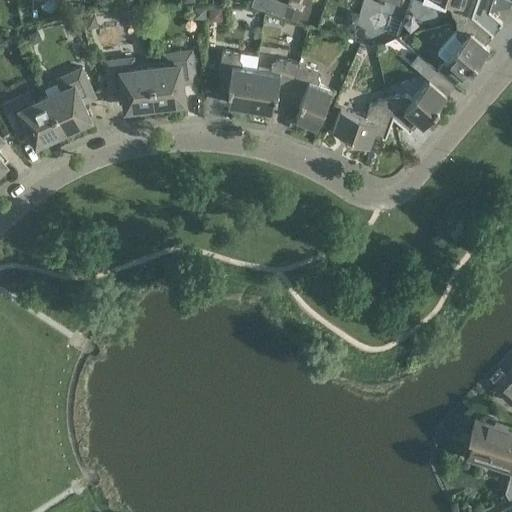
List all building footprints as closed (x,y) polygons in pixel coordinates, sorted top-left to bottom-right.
[(472,14),(488,9),(490,0),(448,0),(447,4),(455,19),(472,14)] [(472,14),(455,19),(456,35),(461,39),(444,59),(461,74),(467,67),(476,66),(476,60),(488,46),(484,42),(501,21),(488,9),(472,14)] [(149,64),(154,103),(172,100),(171,97),(183,95),(181,77),(194,76),(191,48),(164,52),(165,63),(149,64)] [(255,67),(257,54),(221,48),(215,88),(229,91),(227,102),(249,105),(255,67)] [(154,103),(149,64),(133,66),(132,56),(105,59),(108,87),(122,85),(124,103),(136,101),(136,105),(154,103)] [(287,100),(298,60),(275,56),(274,62),(271,64),(270,69),(255,67),(249,105),(271,109),(273,97),(286,99),(287,100)] [(298,60),(287,100),(299,105),(295,115),(316,124),(331,88),(317,82),(319,78),(317,74),(319,69),(298,60)] [(46,94),(62,129),(78,121),(77,118),(88,113),(81,97),(92,91),(81,66),(56,77),(61,87),(46,94)] [(386,95),(392,116),(409,130),(418,120),(422,123),(434,109),(440,108),(439,99),(446,92),(428,77),(411,97),(406,93),(386,95)] [(62,129),(46,94),(32,100),(27,91),(3,102),(14,127),(26,122),(34,138),(45,133),(46,136),(62,129)] [(385,137),(392,116),(386,95),(369,103),(364,115),(340,105),(332,127),(341,130),(345,138),(350,136),(368,143),(372,132),(385,137)] [(511,428),(474,417),(469,434),(473,435),(467,455),(485,460),(486,457),(504,462),(509,473),(504,489),(508,495),(511,494),(511,428)] [(511,511),(511,501),(491,511),(511,511)]
